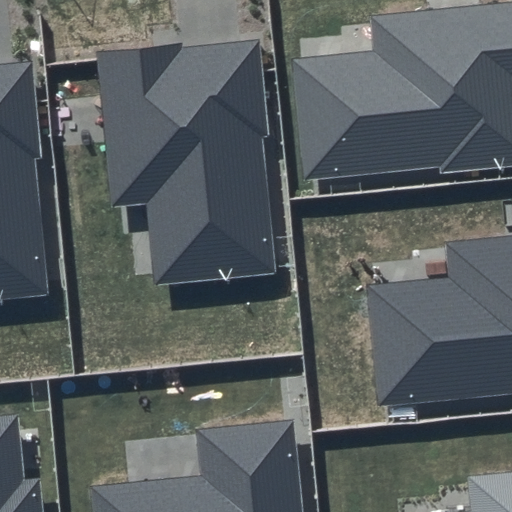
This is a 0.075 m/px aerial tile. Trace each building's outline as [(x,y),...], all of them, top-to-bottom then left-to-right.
[(371,52),(292,59),(303,183),(511,162),(511,0),(368,16),(371,52)] [(258,39),(97,53),(113,204),(150,200),(159,284),(279,272),(258,39)] [(29,62),(0,64),(0,299),(50,295),(29,62)] [(446,279),(367,287),(379,410),(511,397),(511,236),(444,243),(446,279)] [(0,511),(43,511),(39,478),(24,479),(18,414),(0,415),(0,511)] [(198,476),(91,487),(93,511),(302,511),(294,420),(195,430),(198,476)] [(470,511),(461,511),(510,511),(511,470),(467,475),(470,511)]
